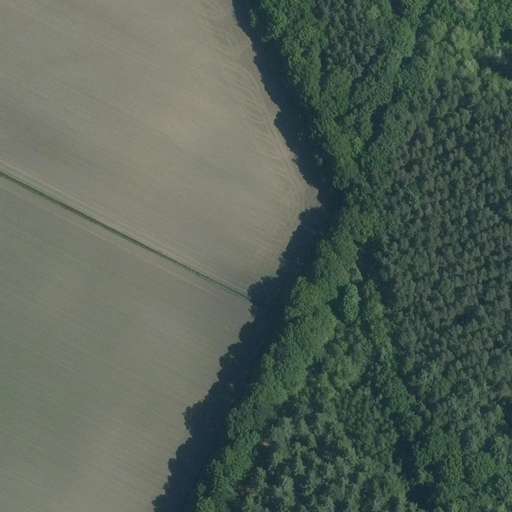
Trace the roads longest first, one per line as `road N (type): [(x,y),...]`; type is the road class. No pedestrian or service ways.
road 1 (track): [(348,207),(414,420),(444,448),(511,476)]
road 2 (track): [(254,0),(348,207)]
